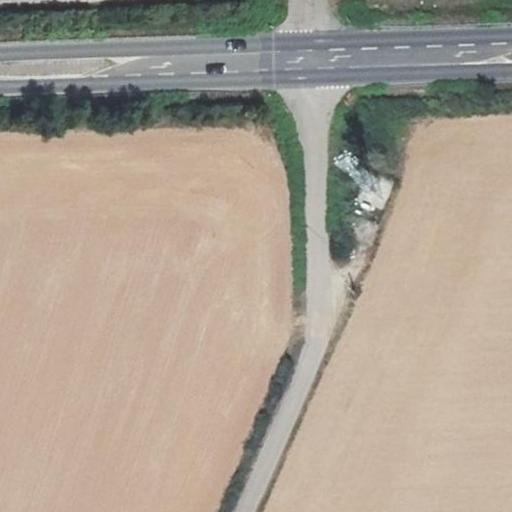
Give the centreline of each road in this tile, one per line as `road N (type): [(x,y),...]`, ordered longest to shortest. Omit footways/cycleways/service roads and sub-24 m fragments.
road 1 (unclassified): [(245,511),(319,341),(312,61)]
road 2 (secondary): [(312,61),(0,71)]
road 3 (secondary): [(511,54),(312,61)]
